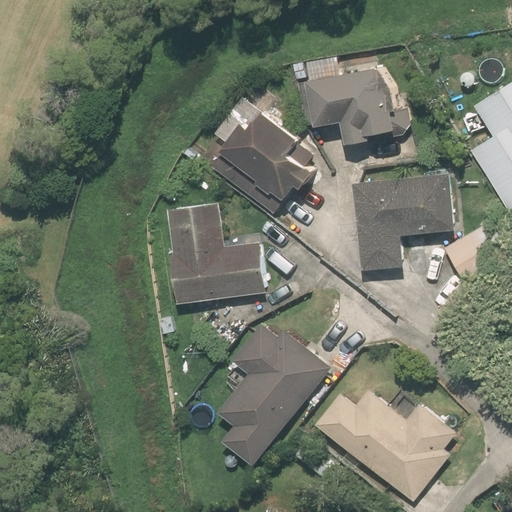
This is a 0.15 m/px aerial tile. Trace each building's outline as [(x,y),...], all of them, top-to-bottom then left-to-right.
[(409,92),(403,93),(402,85),(385,87),(381,66),(343,72),(341,57),(308,62),(319,124),(346,119),(350,146),(376,141),(375,135),(396,131),(397,137),(411,135),(409,129),(415,128),(409,92)] [(475,149),(511,214),(511,82),(479,101),(499,136),(475,149)] [(311,165),(319,155),(310,147),(312,144),(269,109),(267,111),(246,94),(217,132),(231,143),(224,151),(276,192),(279,188),(291,197),(301,184),(306,188),(319,172),(311,165)] [(186,162),(174,177),(193,193),(206,178),(186,162)] [(461,231),(458,177),(457,164),(421,166),(421,174),(379,176),(380,181),(360,182),(364,265),(407,263),(406,233),(461,231)] [(228,244),(224,203),(174,208),(179,255),(176,255),(180,300),(271,291),(266,240),(228,244)] [(511,239),(498,216),(447,246),(472,286),(511,261),(511,239)] [(273,217),(263,228),(289,250),(298,238),(273,217)] [(238,359),(253,369),(223,411),(239,422),(225,442),(259,466),(334,362),(289,329),(284,337),(264,323),(238,359)] [(423,400),(411,416),(373,387),(360,403),(345,391),(318,425),(417,502),(455,452),(450,448),(463,430),(423,400)] [(312,436),(298,454),(331,480),(345,461),(312,436)]
